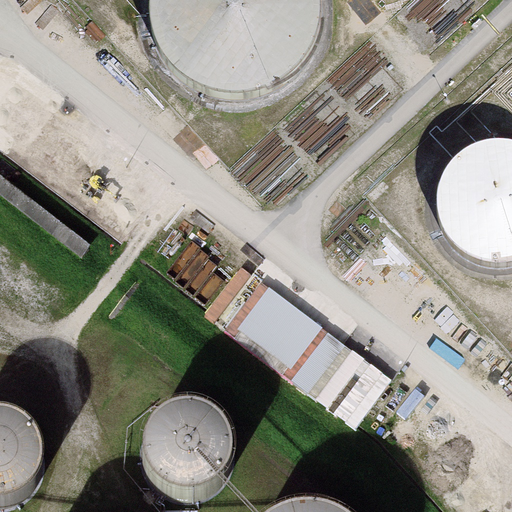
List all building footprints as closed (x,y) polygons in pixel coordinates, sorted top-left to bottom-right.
[(242,91),(273,85),(299,68),(316,42),(323,11),(320,0),(164,0),(162,10),(168,41),(185,67),(211,84),(242,91)] [(468,255),(489,261),(511,259),(511,258),(511,151),(500,148),(478,150),(458,160),(444,178),(438,199),(440,221),(450,241),(468,255)] [(200,511),(212,510),(226,500),(235,486),(238,469),(235,453),(225,439),(211,430),(194,427),(178,430),(164,440),(154,454),(151,470),(155,487),(164,501),(179,510),(188,511),(200,511)] [(0,511),(29,511),(30,511),(41,499),(46,484),(44,467),(37,453),(24,442),(8,437),(0,437),(0,511)] [(359,511),(342,501),(317,497),(291,502),(277,511),(359,511)]
